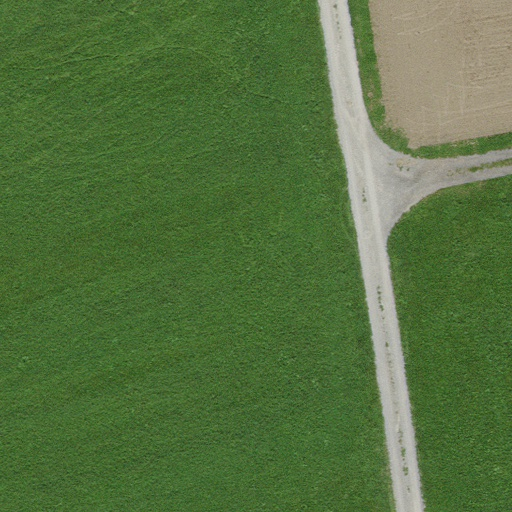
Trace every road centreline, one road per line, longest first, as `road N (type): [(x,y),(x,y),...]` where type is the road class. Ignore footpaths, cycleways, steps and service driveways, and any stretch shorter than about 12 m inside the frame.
road 1 (track): [(340,0),(413,511)]
road 2 (track): [(511,167),(367,192)]
